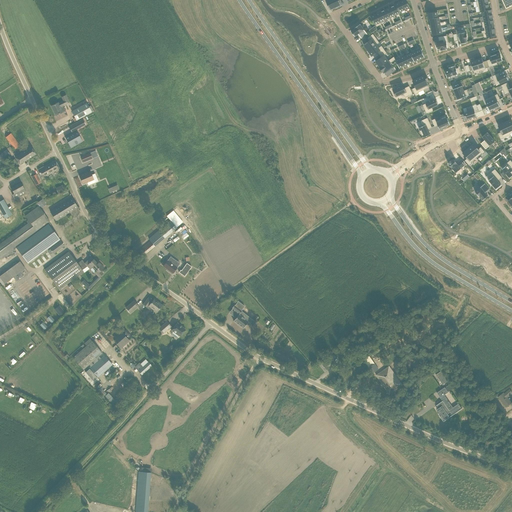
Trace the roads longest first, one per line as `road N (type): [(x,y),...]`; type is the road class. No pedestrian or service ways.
road 1 (unclassified): [(258,357),(115,252),(94,226),(0,26)]
road 2 (unclassified): [(511,467),(258,357)]
road 3 (track): [(209,322),(37,511)]
road 4 (secondary): [(238,0),(361,177)]
road 5 (secondary): [(371,170),(248,0)]
road 6 (track): [(354,200),(199,314)]
road 7 (residential): [(171,511),(258,357)]
road 8 (secondary): [(380,202),(428,259),(511,311)]
road 9 (residential): [(433,65),(382,82),(332,14),(363,0)]
road 10 (secondary): [(511,301),(435,254),(389,195)]
